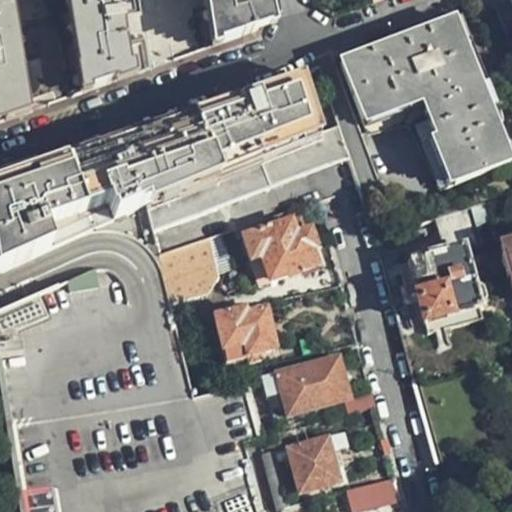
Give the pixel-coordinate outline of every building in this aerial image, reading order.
[(0,0),(0,123),(24,114),(24,105),(19,72),(9,0),(0,0)] [(9,0),(19,72),(24,105),(47,97),(48,105),(67,99),(141,74),(171,64),(250,36),(268,12),(265,0),(9,0)] [(511,0),(508,0),(491,6),(511,62),(511,0)] [(486,112),(452,22),(420,35),(340,66),(361,124),(419,101),(453,190),(508,170),(493,130),(501,127),(500,114),(493,113),(486,112)] [(322,79),(319,74),(214,112),(92,156),(32,178),(0,189),(0,272),(57,248),(147,209),(152,232),(349,164),(332,114),(322,79)] [(494,225),(489,207),(474,213),(478,228),(494,225)] [(262,511),(245,444),(264,439),(249,388),(193,402),(189,384),(175,327),(169,306),(158,260),(152,232),(147,209),(57,248),(66,287),(31,303),(0,316),(0,383),(21,511),(262,511)] [(474,213),(435,226),(441,247),(424,252),(427,262),(409,267),(411,274),(421,309),(426,329),(480,316),(480,312),(487,304),(483,291),(478,289),(474,290),(465,255),(483,250),(478,228),(474,213)] [(316,271),(310,253),(316,250),(311,235),(290,241),(285,227),(244,241),(260,290),(316,271)] [(213,282),(206,243),(158,260),(169,306),(197,300),(200,295),(205,297),(213,282)] [(421,309),(411,274),(401,277),(406,295),(403,296),(408,313),(421,309)] [(277,354),(266,316),(247,320),(245,315),(216,322),(223,357),(246,351),(249,362),(277,354)] [(483,328),(480,316),(426,329),(429,342),(483,328)] [(350,403),(339,364),(280,381),(290,419),(350,403)] [(417,391),(438,473),(499,456),(492,426),(478,379),(476,375),(417,391)] [(341,485),(328,443),(292,453),(302,496),(341,485)] [(345,490),(350,511),(361,511),(402,503),(396,478),(345,490)]
